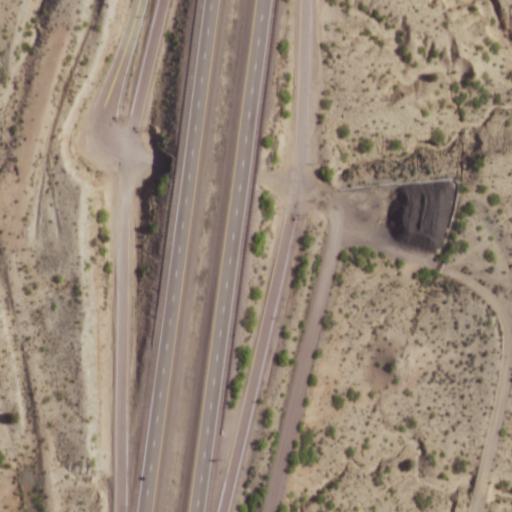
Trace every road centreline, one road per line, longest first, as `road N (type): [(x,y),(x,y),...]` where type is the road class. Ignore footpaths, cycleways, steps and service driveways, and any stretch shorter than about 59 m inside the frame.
road 1 (motorway): [(163,0),(125,161),(118,511)]
road 2 (motorway): [(210,0),(143,511)]
road 3 (motorway): [(194,511),(261,0)]
road 4 (motorway): [(221,511),(301,181)]
road 5 (residential): [(265,511),(335,232)]
road 6 (residential): [(125,161),(103,152),(94,133),(139,0)]
road 7 (motorway): [(301,181),(304,0)]
